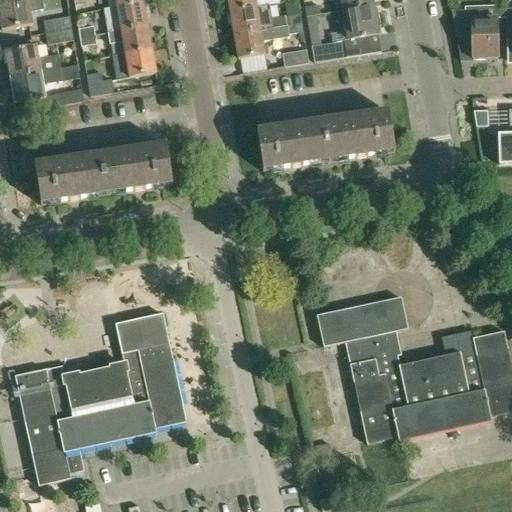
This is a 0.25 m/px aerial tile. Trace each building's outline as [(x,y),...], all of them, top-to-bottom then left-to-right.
[(30,0),(27,1),(0,5),(0,26),(1,32),(31,27),(29,12),(43,9),(41,0),(30,0)] [(106,0),(109,11),(117,9),(144,5),(142,0),(106,0)] [(227,0),(230,13),(269,6),(268,0),(227,0)] [(341,0),(343,10),(373,5),(372,0),(341,0)] [(148,28),(144,5),(117,9),(109,11),(104,12),(108,35),(148,28)] [(343,10),(347,33),(348,40),(379,35),(373,5),(343,10)] [(230,13),(234,37),(260,32),(273,30),(269,6),(230,13)] [(305,9),(307,18),(320,16),(319,7),(305,9)] [(497,20),(471,20),(471,12),(451,12),(457,43),(472,43),(472,62),(498,61),(497,20)] [(285,18),(287,27),(302,25),(301,16),(285,18)] [(317,26),(316,17),(307,18),(309,27),(317,26)] [(69,18),(57,21),(58,33),(71,31),(69,18)] [(287,27),(273,30),(260,32),(234,37),(238,60),(265,56),(263,44),(289,39),(289,37),(304,34),(302,25),(287,27)] [(124,44),(126,56),(152,52),(148,28),(108,35),(110,47),(124,44)] [(78,32),(80,40),(95,37),(93,29),(78,32)] [(58,33),(45,35),(47,46),(73,42),(71,31),(58,33)] [(80,40),(81,48),(96,46),(95,37),(80,40)] [(344,45),(313,51),(315,65),(346,59),(344,45)] [(9,79),(61,70),(58,56),(37,60),(35,48),(4,53),(9,79)] [(156,75),(152,52),(126,56),(111,59),(116,82),(156,75)] [(308,66),(305,52),(284,56),(286,69),(308,66)] [(63,83),(61,70),(9,79),(14,105),(25,103),(44,99),(42,87),(63,83)] [(90,98),(114,95),(112,82),(103,83),(102,74),(86,77),(90,98)] [(82,93),(55,97),(57,110),(84,105),(82,93)] [(389,113),(385,113),(361,117),(360,111),(349,112),(350,119),(323,123),(329,163),(395,153),(389,113)] [(511,112),(509,112),(510,136),(498,136),(499,167),(511,166),(511,112)] [(487,113),(473,114),(476,130),(488,129),(487,113)] [(257,133),(263,173),(329,163),(323,123),(295,127),(294,121),(284,122),(285,129),(257,133)] [(128,152),(101,156),(107,196),(172,186),(166,146),(138,151),(137,144),(127,146),(128,152)] [(63,162),(38,166),(35,166),(41,206),(107,196),(101,156),(74,160),(73,154),(62,156),(63,162)] [(401,357),(396,334),(408,331),(401,300),(316,318),(323,350),(344,345),(366,447),(398,440),(399,445),(492,425),(491,420),(511,415),(511,366),(505,334),(459,344),(457,339),(442,342),(445,358),(399,368),(397,358),(401,357)] [(14,379),(32,458),(39,489),(71,482),(70,477),(84,473),(80,453),(156,436),(155,432),(187,425),(163,316),(115,325),(124,366),(65,379),(63,368),(14,379)] [(330,446),(308,450),(312,465),(333,460),(330,446)] [(94,485),(77,489),(79,499),(96,495),(94,485)]
